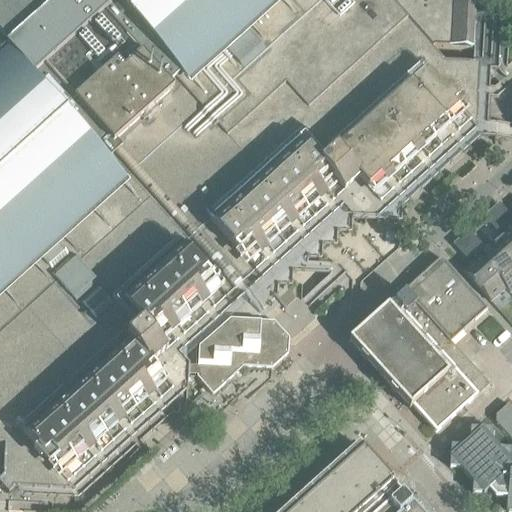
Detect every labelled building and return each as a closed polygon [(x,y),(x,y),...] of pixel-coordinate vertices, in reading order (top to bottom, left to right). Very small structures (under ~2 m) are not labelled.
[(0,0),(0,510),(8,511),(9,504),(21,504),(21,511),(51,511),(52,508),(53,498),(78,499),(135,449),(137,450),(122,465),(126,470),(142,456),(144,457),(146,457),(148,456),(148,455),(149,453),(147,451),(140,443),(171,416),(175,413),(186,414),(188,378),(195,378),(212,397),(242,370),(270,371),(287,356),(288,346),(294,346),(319,324),(320,317),(313,316),(313,313),(339,289),(343,289),(343,302),(352,302),(352,293),(353,285),(353,283),(339,267),(307,265),(308,261),(321,261),(323,247),(337,248),(337,233),(351,234),(353,218),(400,221),(402,209),(481,138),(495,138),(511,139),(511,126),(487,125),(487,123),(488,101),(488,98),(497,98),(511,85),(511,63),(507,68),(510,15),(494,14),(493,18),(475,17),(476,0),(388,0),(387,2),(385,0),(0,0)] [(511,264),(511,232),(496,247),(500,251),(511,264)] [(511,264),(500,251),(486,264),(508,288),(511,293),(511,264)] [(492,303),(508,288),(486,264),(482,259),(465,274),(492,303)] [(452,344),(488,311),(442,260),(350,342),(389,386),(410,410),(413,407),(437,434),(490,387),(452,344)] [(482,430),(451,458),(452,459),(451,468),(460,469),(474,484),(473,493),(482,494),(483,495),(494,485),(499,491),(500,490),(507,491),(507,510),(508,511),(511,511),(511,410),(508,406),(496,417),(496,424),(511,441),(511,449),(511,451),(501,450),(492,441),(493,432),(483,431),(482,430)] [(420,511),(412,502),(411,504),(364,451),(295,511),(420,511)]
